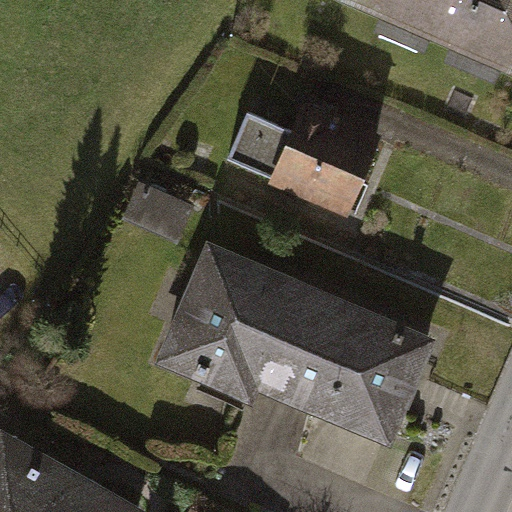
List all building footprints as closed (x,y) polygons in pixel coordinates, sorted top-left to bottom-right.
[(511,0),(374,0),(511,60),(511,0)] [(268,185),(347,221),(384,141),(303,103),(286,141),(248,124),(232,159),(272,177),(268,185)] [(441,341),(206,242),(154,365),(254,407),(259,394),(395,450),(426,376),(441,341)] [(47,511),(68,478),(0,438),(0,511),(47,511)] [(127,511),(68,478),(47,511),(127,511)]
